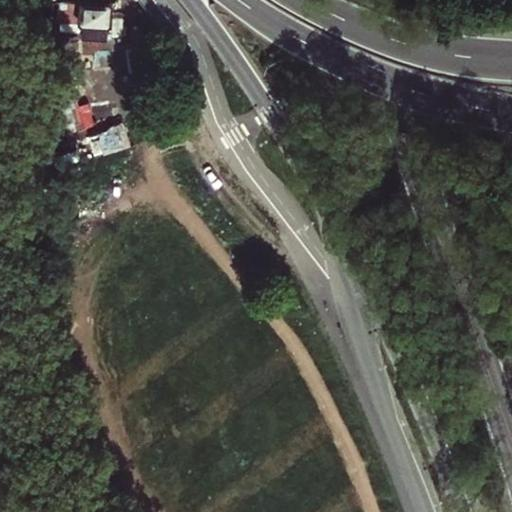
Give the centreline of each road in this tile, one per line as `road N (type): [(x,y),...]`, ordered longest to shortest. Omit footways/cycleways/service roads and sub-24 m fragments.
road 1 (primary): [(192,0),(326,202),(398,347),(462,511)]
road 2 (primary): [(348,0),(511,471)]
road 3 (primary): [(511,387),(368,0)]
road 4 (primary): [(240,0),(394,82),(511,115)]
road 5 (primary): [(511,60),(406,42),(302,0)]
